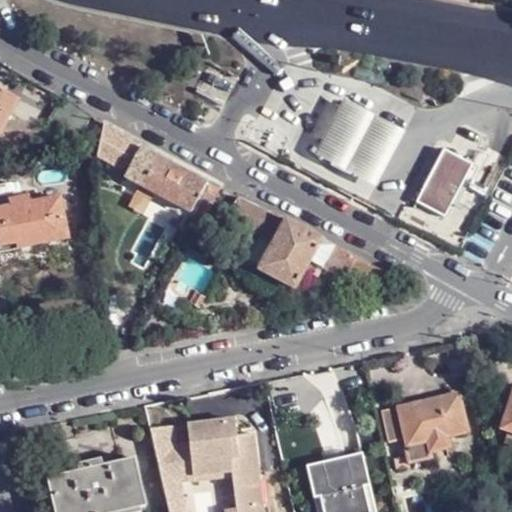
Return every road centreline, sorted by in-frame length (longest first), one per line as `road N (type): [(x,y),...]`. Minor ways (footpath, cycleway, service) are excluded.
road 1 (residential): [(459,277),(0,30)]
road 2 (residential): [(0,407),(425,319),(459,277)]
road 3 (primary): [(353,0),(511,29)]
